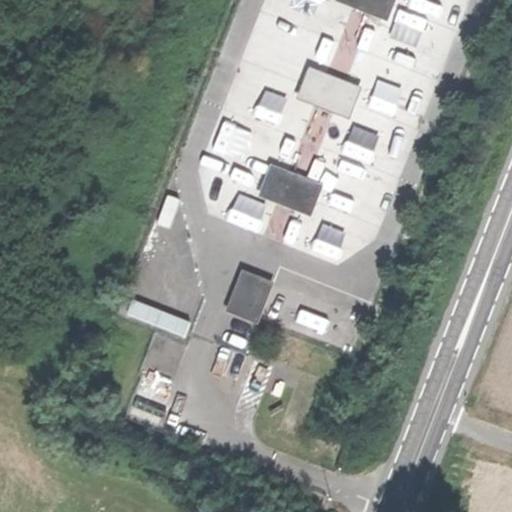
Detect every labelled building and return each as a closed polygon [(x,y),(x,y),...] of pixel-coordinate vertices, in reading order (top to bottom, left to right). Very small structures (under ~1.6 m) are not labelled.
[(395,0),(335,0),(335,2),(386,23),(395,0)] [(361,90),(308,68),(296,100),(348,121),(361,90)] [(323,187),(270,167),(258,198),(309,218),(323,187)] [(273,281),(241,268),(225,310),(256,322),(273,281)] [(187,320),(128,298),(121,313),(180,336),(187,320)]
